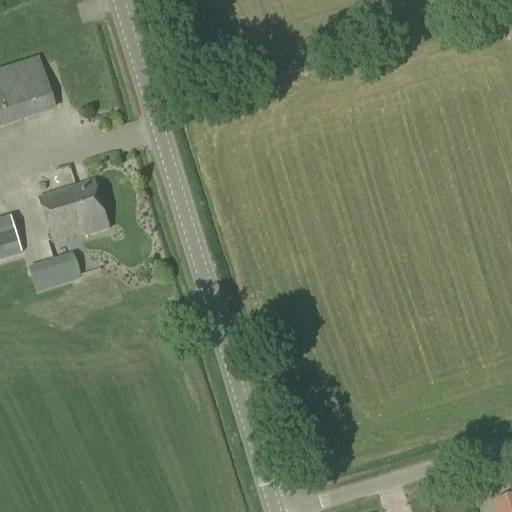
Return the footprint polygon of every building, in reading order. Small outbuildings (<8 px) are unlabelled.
[(37,60),(0,71),(0,106),(47,92),(37,60)] [(87,238),(109,231),(94,185),(39,203),(52,245),(86,234),(87,238)] [(0,261),(21,255),(11,221),(0,224),(0,261)] [(69,259),(28,272),(35,295),(76,282),(69,259)] [(511,511),(511,497),(493,503),(496,511),(511,511)]
